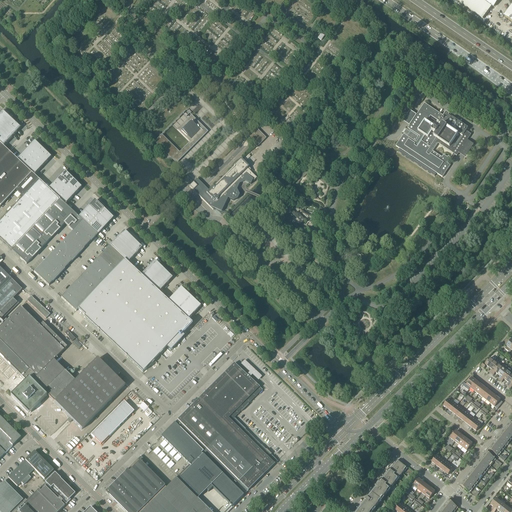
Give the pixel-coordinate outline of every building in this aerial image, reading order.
[(456,0),(482,19),(492,7),(494,7),(498,0),(456,0)] [(415,118),(413,121),(411,125),(410,125),(407,129),(409,130),(405,136),(403,134),(396,146),(399,149),(436,174),(442,178),(450,166),(448,164),(454,155),(456,156),(459,152),(461,148),(466,140),(467,141),(471,135),(466,131),(468,128),(449,115),(448,115),(446,118),(435,111),(432,109),(428,106),(424,104),(416,116),(417,116),(415,118)] [(0,143),(3,147),(3,146),(8,142),(11,138),(20,128),(15,124),(11,120),(7,116),(2,112),(2,111),(0,113),(0,143)] [(177,130),(189,142),(190,143),(190,142),(189,142),(201,130),(202,130),(190,117),(189,118),(190,118),(178,130),(177,130)] [(249,133),(246,136),(254,143),(253,144),(255,146),(258,142),(260,144),(266,139),(262,135),(261,135),(258,132),(258,131),(255,128),(251,131),(252,132),(250,134),(249,133)] [(161,135),(158,139),(162,143),(158,146),(162,149),(172,160),(176,157),(179,153),(178,152),(170,144),(161,135)] [(34,142),(18,159),(35,175),(51,158),(34,142)] [(15,191),(31,174),(0,144),(0,206),(0,207),(15,191)] [(190,186),(189,187),(213,211),(214,209),(217,211),(221,212),(225,204),(226,202),(228,199),(233,201),(237,200),(239,196),(238,194),(236,190),(239,184),(245,182),(249,184),(251,185),(252,181),(253,181),(253,182),(257,178),(256,178),(250,171),(250,170),(251,170),(248,168),(242,161),(241,160),(234,167),(225,175),(209,191),(204,186),(197,179),(190,186)] [(65,172),(49,189),(66,204),(81,188),(65,172)] [(11,251),(21,241),(30,231),(40,220),(59,200),(31,174),(15,191),(22,198),(0,221),(0,240),(3,243),(9,249),(11,251)] [(68,228),(72,232),(72,231),(82,221),(79,218),(60,200),(59,200),(40,220),(55,234),(59,230),(64,224),(68,228)] [(94,201),(89,207),(98,216),(103,210),(94,201)] [(298,223),(299,225),(304,220),(299,215),(298,217),(288,206),(286,208),(299,222),(298,223)] [(89,207),(84,212),(93,221),(98,216),(89,207)] [(103,210),(98,216),(107,224),(112,219),(103,210)] [(79,218),(82,221),(88,227),(93,221),(84,212),(79,218)] [(304,232),(291,219),(292,217),(290,215),(285,220),(290,225),(292,224),(302,234),(304,232)] [(98,216),(93,221),(103,229),(107,224),(98,216)] [(51,238),(55,234),(40,220),(30,231),(45,244),(51,238)] [(82,221),(72,231),(87,245),(90,241),(91,242),(97,235),(88,227),(82,221)] [(93,221),(88,227),(97,235),(103,229),(93,221)] [(40,250),(45,244),(30,231),(21,241),(36,255),(40,250)] [(72,232),(63,242),(78,256),(84,249),(83,249),(87,245),(72,231),(72,232)] [(124,231),(109,246),(124,260),(124,261),(127,264),(136,254),(141,248),(137,244),(124,231)] [(32,259),(36,255),(21,241),(11,251),(20,259),(26,265),(32,259)] [(63,242),(53,252),(68,266),(71,262),(72,262),(78,256),(63,242)] [(103,253),(100,257),(114,271),(124,261),(124,260),(109,246),(103,253)] [(53,252),(43,262),(58,276),(64,270),(64,269),(68,266),(53,252)] [(96,261),(90,267),(105,281),(114,271),(100,257),(96,261)] [(124,261),(114,271),(105,281),(95,291),(85,302),(79,308),(78,310),(85,316),(84,317),(97,330),(99,332),(125,356),(126,358),(142,373),(151,364),(152,365),(154,362),(153,361),(166,348),(170,352),(170,351),(170,352),(170,351),(170,352),(184,337),(182,335),(192,325),(187,320),(127,264),(124,261)] [(149,267),(141,276),(159,292),(172,279),(168,275),(158,265),(154,261),(149,267)] [(58,276),(43,262),(34,272),(48,286),(52,282),(58,276)] [(84,274),(80,278),(95,291),(105,281),(90,267),(84,273),(84,274)] [(0,320),(17,304),(12,299),(22,290),(11,280),(0,268),(0,320)] [(76,281),(70,288),(85,302),(95,291),(80,278),(77,281),(76,281)] [(78,310),(79,308),(85,302),(70,288),(64,294),(65,294),(61,298),(76,312),(78,310)] [(168,301),(187,319),(200,306),(180,288),(168,301)] [(31,297),(27,301),(46,319),(50,315),(31,297)] [(3,325),(0,327),(0,355),(26,381),(10,396),(28,414),(35,407),(36,408),(40,404),(39,403),(46,396),(45,395),(46,395),(81,430),(88,423),(124,387),(97,359),(74,383),(52,361),(67,347),(42,323),(39,326),(35,322),(37,320),(34,317),(32,319),(20,307),(3,325)] [(509,352),(510,350),(511,347),(511,340),(508,337),(502,345),(505,348),(504,349),(509,352)] [(485,365),(489,368),(494,362),(490,358),(485,365)] [(10,366),(4,360),(0,363),(0,371),(2,374),(10,366)] [(489,373),(491,375),(499,365),(498,365),(500,363),(496,360),(494,362),(489,368),(492,370),(489,373)] [(234,364),(182,415),(210,444),(203,451),(207,456),(224,472),(245,494),(259,480),(277,462),(277,461),(277,462),(234,419),(262,391),(234,364)] [(498,375),(503,368),(499,365),(491,375),(493,376),(495,373),(498,375)] [(16,372),(10,366),(2,374),(8,379),(16,372)] [(498,380),(500,381),(509,369),(505,366),(503,368),(498,375),(500,377),(498,380)] [(504,380),(506,382),(511,374),(511,371),(509,369),(500,381),(501,383),(504,380)] [(464,383),(462,386),(468,391),(470,389),(476,381),(472,378),(466,385),(464,383)] [(470,389),(474,392),(480,385),(476,381),(470,389)] [(474,392),(478,395),(484,388),(480,385),(474,392)] [(478,395),(482,398),(488,391),(484,388),(478,395)] [(482,398),(486,401),(492,394),(488,391),(482,398)] [(486,401),(490,404),(496,397),(492,394),(486,401)] [(496,397),(490,404),(497,410),(502,403),(500,401),(496,397)] [(443,406),(448,409),(453,402),(449,399),(443,406)] [(448,409),(452,412),(457,405),(453,402),(448,409)] [(452,412),(456,415),(461,408),(457,405),(452,412)] [(456,415),(460,419),(465,412),(461,408),(456,415)] [(105,421),(91,435),(94,439),(101,445),(109,437),(119,426),(127,419),(117,409),(105,421)] [(460,419),(464,422),(469,415),(465,412),(460,419)] [(469,415),(464,422),(468,425),(473,418),(475,415),(471,412),(469,415)] [(182,415),(174,423),(203,451),(210,444),(182,415)] [(0,458),(5,454),(21,438),(15,432),(12,430),(0,417),(0,458)] [(468,425),(472,428),(477,421),(473,418),(468,425)] [(477,421),(472,428),(476,431),(483,423),(479,420),(477,421)] [(203,451),(174,423),(161,437),(189,465),(176,478),(197,499),(206,490),(208,492),(212,488),(224,500),(231,507),(245,494),(224,472),(207,456),(203,451)] [(511,435),(504,430),(498,438),(506,444),(511,436),(511,435)] [(450,439),(455,442),(460,435),(456,431),(450,439)] [(455,442),(458,445),(464,438),(460,435),(455,442)] [(458,445),(462,448),(468,441),(464,438),(458,445)] [(498,438),(495,442),(503,448),(506,444),(498,438)] [(468,441),(462,448),(467,451),(472,444),(468,441)] [(503,448),(495,442),(489,450),(497,456),(503,448)] [(46,482),(55,473),(53,471),(34,452),(25,461),(8,478),(17,487),(34,470),(46,482)] [(460,486),(463,488),(468,493),(494,459),(486,453),(460,486)] [(432,462),(436,466),(441,459),(437,455),(432,462)] [(114,501),(115,501),(118,504),(117,504),(118,505),(118,504),(119,506),(121,508),(123,510),(125,511),(124,511),(125,511),(141,511),(166,488),(144,466),(147,463),(140,457),(138,460),(140,461),(129,472),(127,470),(125,472),(124,474),(123,474),(122,476),(121,476),(122,476),(120,478),(120,477),(120,478),(118,479),(118,480),(116,481),(115,483),(114,483),(113,485),(112,485),(113,485),(111,487),(109,489),(109,488),(109,489),(107,490),(105,492),(109,496),(110,497),(112,499),(114,500),(114,501)] [(436,466),(440,469),(445,462),(441,459),(436,466)] [(364,505),(359,510),(358,511),(371,511),(374,509),(375,509),(379,504),(378,504),(383,498),(387,493),(391,487),(392,487),(396,482),(395,482),(400,476),(404,471),(406,468),(398,461),(368,500),(367,499),(365,501),(363,504),(364,505)] [(440,469),(444,472),(449,465),(445,462),(440,469)] [(449,465),(444,472),(448,475),(454,468),(449,465)] [(58,511),(70,500),(69,500),(74,494),(68,487),(69,486),(55,473),(46,482),(44,484),(45,484),(27,501),(16,511),(58,511)] [(28,476),(21,484),(23,486),(31,478),(28,476)] [(209,511),(176,478),(142,511),(209,511)] [(413,486),(417,490),(423,483),(418,479),(413,486)] [(0,511),(16,511),(27,501),(6,480),(5,480),(6,481),(6,482),(5,483),(4,482),(0,486),(0,485),(0,511)] [(417,490),(421,493),(427,486),(423,483),(417,490)] [(421,493),(425,496),(431,489),(427,486),(421,493)] [(431,489),(425,496),(429,499),(435,492),(431,489)] [(490,511),(491,511),(500,501),(500,500),(499,501),(495,498),(490,505),(493,507),(490,511)] [(494,511),(497,510),(499,511),(504,505),(506,503),(501,500),(500,501),(491,511),(494,511)] [(440,511),(452,511),(457,507),(449,501),(440,511)] [(394,510),(396,511),(399,511),(404,506),(400,503),(394,510)]
